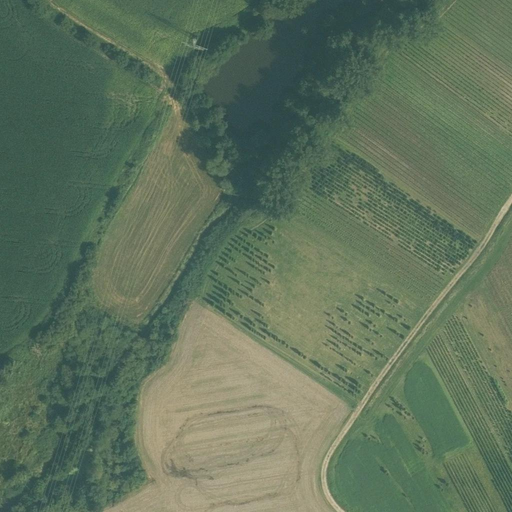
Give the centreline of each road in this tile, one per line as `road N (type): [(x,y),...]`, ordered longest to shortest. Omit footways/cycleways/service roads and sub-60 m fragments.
road 1 (track): [(341,511),(323,486),(323,465),(511,199)]
road 2 (track): [(48,0),(168,75)]
